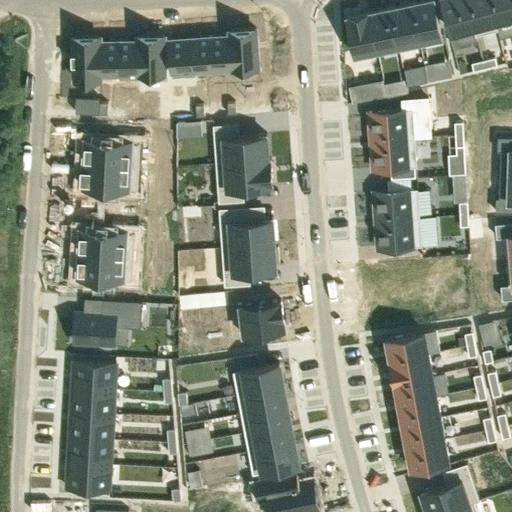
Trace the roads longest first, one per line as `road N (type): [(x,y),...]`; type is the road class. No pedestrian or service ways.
road 1 (residential): [(366,511),(330,358),(306,0)]
road 2 (residential): [(28,511),(46,3)]
road 3 (residential): [(46,3),(306,0)]
